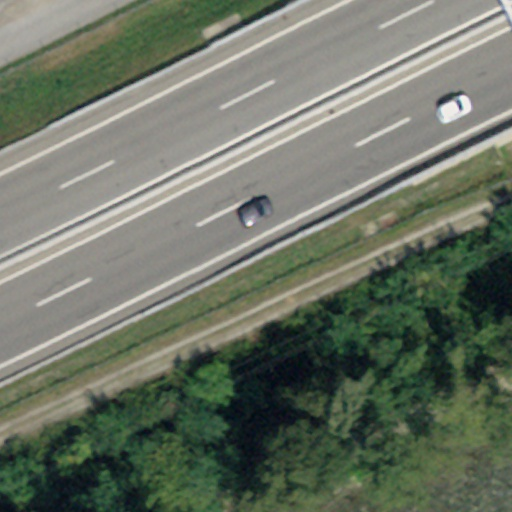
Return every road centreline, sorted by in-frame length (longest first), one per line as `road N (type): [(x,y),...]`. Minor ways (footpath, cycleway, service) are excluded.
road 1 (motorway): [(0,315),(511,59)]
road 2 (track): [(0,435),(511,188)]
road 3 (motorway): [(405,0),(0,204)]
